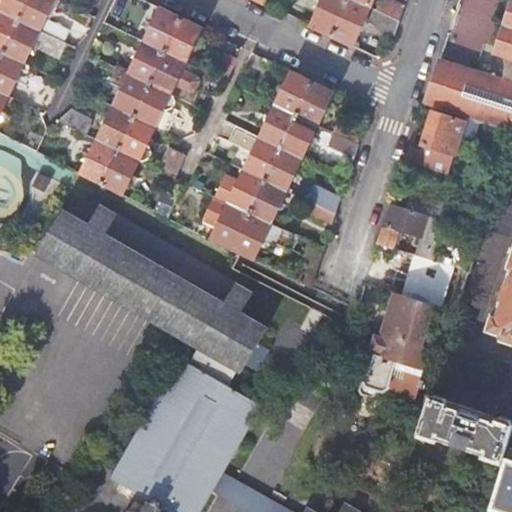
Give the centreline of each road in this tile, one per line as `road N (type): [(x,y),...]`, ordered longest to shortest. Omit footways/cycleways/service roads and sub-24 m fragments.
road 1 (residential): [(337,282),(401,95)]
road 2 (residential): [(184,178),(256,27)]
road 3 (residential): [(256,27),(401,95)]
road 4 (residential): [(53,116),(107,0)]
